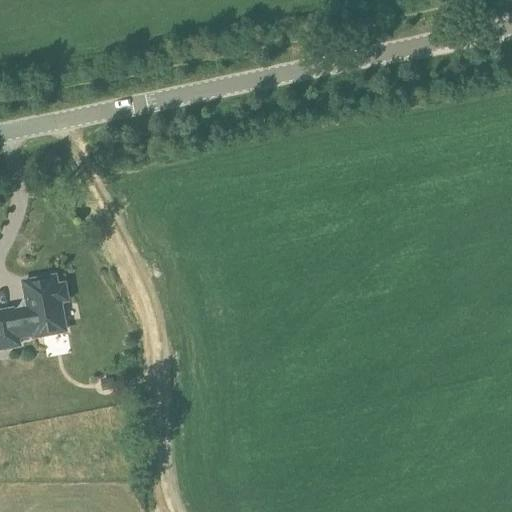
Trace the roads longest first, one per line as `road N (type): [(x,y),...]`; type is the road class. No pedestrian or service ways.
road 1 (tertiary): [(0,133),(511,25)]
road 2 (track): [(170,511),(155,316),(67,118)]
